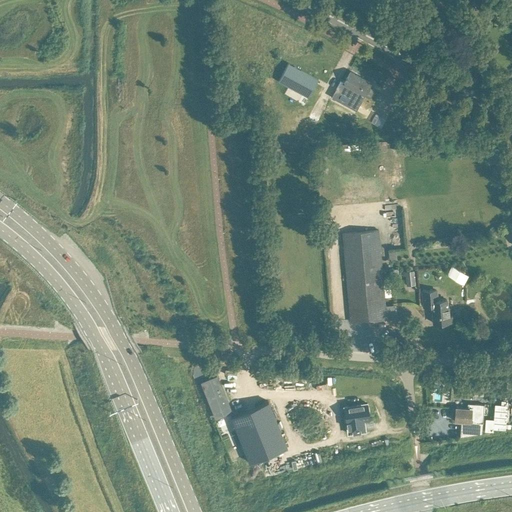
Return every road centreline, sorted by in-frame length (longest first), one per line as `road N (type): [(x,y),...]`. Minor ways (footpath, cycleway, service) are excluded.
road 1 (primary): [(193,511),(110,319),(72,268),(0,201)]
road 2 (primary): [(0,227),(35,254),(77,306),(168,511)]
road 3 (tertiary): [(511,114),(299,0)]
road 4 (primary): [(511,489),(384,511)]
